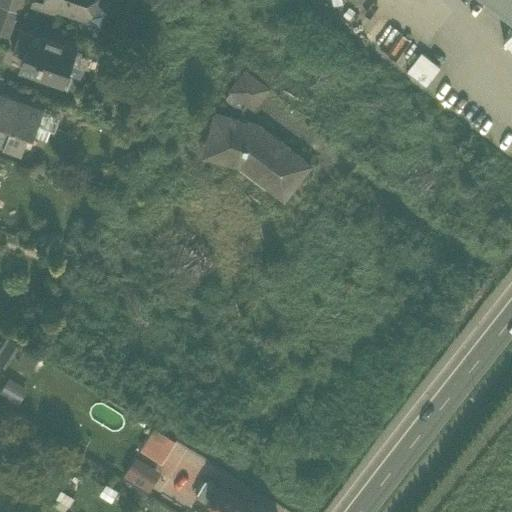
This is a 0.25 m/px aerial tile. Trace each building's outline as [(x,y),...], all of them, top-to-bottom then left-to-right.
[(0,0),(0,4),(20,12),(24,0),(0,0)] [(57,6),(89,17),(95,0),(33,0),(32,3),(55,11),(57,6)] [(511,0),(493,0),(511,14),(511,0)] [(0,32),(11,37),(20,12),(0,4),(0,32)] [(37,73),(64,83),(77,45),(43,33),(40,40),(32,37),(34,31),(21,26),(13,50),(24,54),(21,63),(38,69),(37,73)] [(422,52),(407,71),(426,85),(441,66),(422,52)] [(229,88),(253,107),(269,86),(245,67),(229,88)] [(43,107),(40,114),(26,109),(28,102),(1,92),(0,91),(0,140),(22,148),(28,130),(34,132),(46,137),(51,124),(55,125),(60,113),(44,107),(44,108),(43,107)] [(43,107),(28,102),(26,109),(40,114),(43,107)] [(242,160),(288,195),(312,164),(260,124),(215,112),(209,137),(228,142),(225,156),(242,160)] [(228,142),(209,137),(205,150),(225,156),(228,142)] [(0,345),(0,364),(5,368),(21,343),(7,334),(0,345)] [(39,359),(24,348),(16,358),(31,369),(39,359)] [(10,375),(0,389),(0,391),(19,404),(30,388),(10,375)] [(176,440),(155,427),(142,448),(163,461),(176,440)] [(150,489),(161,472),(136,455),(124,473),(150,489)] [(196,495),(208,503),(220,483),(208,476),(196,495)] [(220,483),(208,503),(223,511),(240,511),(248,500),(220,483)] [(62,507),(70,494),(58,487),(50,500),(62,507)] [(248,499),(248,500),(240,511),(269,511),(268,511),(248,499)]
